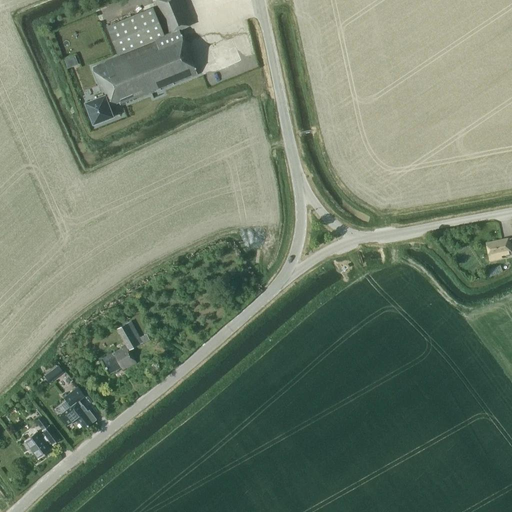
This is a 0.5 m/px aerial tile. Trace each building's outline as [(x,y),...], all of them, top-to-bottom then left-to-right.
[(197,74),(179,30),(193,24),(183,0),(152,0),(153,0),(166,32),(164,33),(153,6),(106,25),(118,54),(155,39),(156,42),(92,68),(102,93),(95,95),(97,99),(86,104),(94,125),(105,121),(104,119),(114,115),(109,103),(118,100),(120,106),(197,74)] [(75,56),(64,60),(67,69),(78,65),(75,56)] [(207,73),(198,77),(203,89),(212,85),(207,73)] [(509,242),(508,238),(486,243),(489,261),(501,258),(501,256),(511,253),(511,251),(510,241),(509,242)] [(490,269),(493,276),(504,271),(501,265),(490,269)] [(140,338),(131,321),(117,329),(127,346),(101,359),(109,374),(121,367),(123,370),(136,363),(129,350),(148,339),(146,334),(140,338)] [(49,383),(64,372),(58,365),(44,376),(49,383)] [(74,421),(75,423),(79,428),(82,426),(84,429),(96,419),(89,410),(88,411),(80,401),(85,397),(78,387),(64,398),(71,408),(60,416),(67,426),(74,421)] [(37,431),(23,442),(23,443),(21,444),(26,450),(28,449),(36,460),(49,450),(46,446),(51,442),(53,444),(60,438),(50,425),(49,426),(42,417),(36,421),(43,430),(41,432),(43,434),(40,436),(37,431)]
